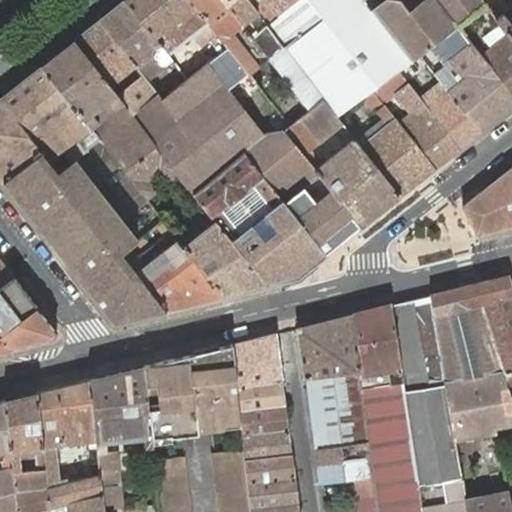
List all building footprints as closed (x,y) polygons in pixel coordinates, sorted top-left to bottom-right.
[(124,0),(99,20),(134,65),(142,75),(145,79),(171,59),(124,0)] [(157,0),(124,0),(171,59),(174,62),(179,58),(179,51),(190,40),(157,0)] [(208,27),(188,0),(157,0),(190,40),(208,27)] [(221,0),(188,0),(208,27),(221,42),(248,74),(268,59),(262,50),(241,24),(221,0)] [(247,0),(221,0),(241,24),(262,50),(268,59),(269,60),(284,48),(267,26),(266,24),(265,23),(261,18),(252,6),(247,0)] [(247,0),(252,6),(261,18),(265,23),(266,24),(277,16),(276,14),(293,0),(247,0)] [(289,86),(309,111),(322,100),(335,116),(364,95),(372,90),(397,71),(412,61),(372,11),(362,0),(300,0),(267,26),(284,48),(269,60),(289,86)] [(386,0),(372,11),(412,61),(419,55),(428,67),(441,83),(480,133),(511,107),(511,95),(457,25),(484,4),(482,2),(481,0),(386,0)] [(496,19),(484,4),(457,25),(511,95),(511,39),(504,30),(496,19)] [(511,23),(511,24),(502,13),(496,19),(504,30),(511,39),(511,23)] [(99,20),(73,40),(108,84),(134,65),(99,20)] [(73,40),(41,66),(99,139),(124,171),(155,147),(178,175),(193,194),(243,153),(325,255),(361,228),(303,156),(283,130),(263,134),(207,63),(187,79),(161,100),(157,94),(132,114),(117,95),(108,84),(73,40)] [(419,55),(412,61),(397,71),(406,83),(428,67),(419,55)] [(0,179),(2,181),(40,151),(57,172),(74,159),(99,139),(41,66),(0,98),(0,179)] [(397,71),(372,90),(383,104),(398,92),(408,84),(406,83),(397,71)] [(155,92),(157,94),(161,100),(187,79),(181,72),(155,92)] [(142,75),(117,95),(132,114),(157,94),(155,92),(145,79),(142,75)] [(420,100),(459,150),(480,133),(441,83),(420,100)] [(402,129),(435,169),(459,150),(420,100),(408,84),(398,92),(407,103),(409,102),(419,115),(402,129)] [(289,86),(270,101),(290,125),(300,118),(309,111),(289,86)] [(364,95),(388,126),(395,119),(383,104),(372,90),(364,95)] [(309,111),(300,118),(318,140),(340,122),(335,116),(322,100),(309,111)] [(382,119),(355,141),(360,147),(388,126),(382,119)] [(360,147),(400,197),(435,169),(402,129),(395,119),(388,126),(360,147)] [(303,156),(361,228),(400,197),(360,147),(353,139),(319,166),(308,152),(303,156)] [(155,147),(124,171),(147,200),(158,191),(149,180),(159,172),(167,183),(178,175),(155,147)] [(40,151),(2,181),(74,273),(113,243),(122,254),(129,248),(139,241),(74,159),(57,172),(40,151)] [(243,153),(193,194),(216,222),(267,286),(297,278),(325,255),(243,153)] [(511,224),(511,167),(462,206),(476,234),(511,224)] [(149,180),(158,191),(167,183),(159,172),(149,180)] [(164,221),(158,226),(171,243),(177,238),(172,231),(164,221)] [(184,247),(223,296),(267,286),(216,222),(184,247)] [(122,254),(166,310),(223,296),(184,247),(177,238),(171,243),(142,265),(129,248),(122,254)] [(113,243),(74,273),(114,323),(166,310),(122,254),(113,243)] [(0,259),(0,285),(13,276),(0,259)] [(511,285),(509,275),(473,284),(506,386),(511,383),(511,285)] [(0,333),(38,307),(13,276),(0,285),(0,333)] [(473,284),(429,295),(444,383),(454,439),(494,432),(493,427),(511,423),(511,405),(506,386),(473,284)] [(429,295),(412,299),(428,386),(444,383),(429,295)] [(412,299),(390,305),(418,485),(461,479),(457,453),(454,439),(444,383),(428,386),(412,299)] [(390,305),(351,315),(359,371),(368,441),(369,459),(372,476),(374,494),(375,500),(376,511),(411,511),(421,510),(418,485),(390,305)] [(0,333),(11,348),(54,338),(56,331),(38,307),(0,333)] [(351,315),(297,328),(303,378),(308,377),(359,371),(351,315)] [(0,350),(11,348),(0,333),(0,350)] [(275,333),(233,344),(237,386),(281,380),(275,333)] [(163,382),(145,384),(150,436),(169,434),(169,437),(181,436),(181,433),(195,431),(211,430),(211,428),(224,426),(224,422),(240,420),(239,410),(237,386),(233,344),(187,355),(161,362),(163,382)] [(161,362),(143,366),(145,384),(163,382),(161,362)] [(143,366),(90,379),(96,441),(97,447),(97,452),(99,474),(103,508),(119,506),(113,449),(106,449),(105,440),(143,436),(144,447),(151,447),(151,442),(151,440),(150,436),(145,384),(143,366)] [(359,371),(308,377),(317,448),(368,441),(359,371)] [(90,379),(36,393),(41,447),(46,488),(47,507),(67,502),(66,511),(103,511),(103,508),(99,474),(59,484),(56,455),(49,456),(48,446),(55,446),(88,442),(89,448),(97,447),(96,441),(90,379)] [(281,380),(237,386),(239,410),(284,405),(281,380)] [(27,511),(47,507),(46,488),(41,447),(36,393),(5,400),(10,452),(12,465),(16,511),(27,511)] [(0,401),(0,457),(3,467),(12,465),(10,452),(5,400),(0,401)] [(240,420),(241,427),(242,434),(288,429),(284,405),(239,410),(240,420)] [(242,434),(243,450),(244,458),(291,453),(288,429),(242,434)] [(169,434),(150,436),(151,440),(151,442),(169,440),(169,437),(169,434)] [(368,441),(317,448),(319,465),(369,459),(368,441)] [(56,455),(55,446),(48,446),(49,456),(56,455)] [(214,453),(220,511),(250,511),(250,507),(247,483),(244,458),(243,450),(214,453)] [(294,477),(291,453),(244,458),(247,483),(294,477)] [(153,460),(158,511),(190,511),(185,457),(153,460)] [(369,459),(319,465),(321,482),(355,478),(372,476),(369,459)] [(0,511),(16,511),(12,465),(3,467),(0,468),(0,511)] [(355,478),(358,496),(374,494),(372,476),(355,478)] [(294,477),(247,483),(250,507),(297,502),(294,477)] [(421,511),(466,511),(465,498),(461,479),(418,485),(421,510),(421,511)] [(465,498),(466,511),(511,511),(511,510),(507,490),(465,498)] [(358,502),(359,511),(376,511),(375,500),(358,502)] [(298,511),(297,502),(250,507),(250,511),(298,511)]
